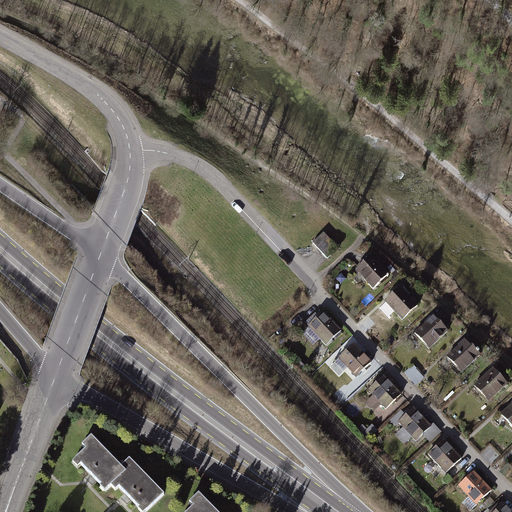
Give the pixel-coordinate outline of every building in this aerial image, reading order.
[(322,234),(312,246),(327,261),(339,249),(322,234)] [(379,253),(357,272),(374,292),(397,273),(379,253)] [(410,285),(388,305),(405,325),(428,305),(410,285)] [(324,312),(309,326),(327,346),(342,332),(324,312)] [(438,314),(415,334),(433,354),(455,334),(438,314)] [(465,340),(442,360),(460,380),(483,360),(465,340)] [(354,345),(339,359),(356,377),(371,363),(354,345)] [(367,379),(378,370),(372,364),(362,373),(367,379)] [(406,375),(417,386),(425,378),(415,367),(406,375)] [(511,383),(498,368),(476,388),(493,408),(511,391),(511,383)] [(384,378),(369,391),(386,409),(401,396),(384,378)] [(511,403),(498,415),(511,430),(511,403)] [(414,409),(400,423),(416,441),(431,427),(414,409)] [(444,441),(430,455),(446,472),(461,459),(444,441)] [(123,472),(92,443),(70,466),(109,501),(115,495),(133,511),(147,511),(162,496),(129,465),(123,472)] [(474,473),(459,488),(476,506),(492,491),(474,473)] [(213,511),(203,502),(193,511),(213,511)]
